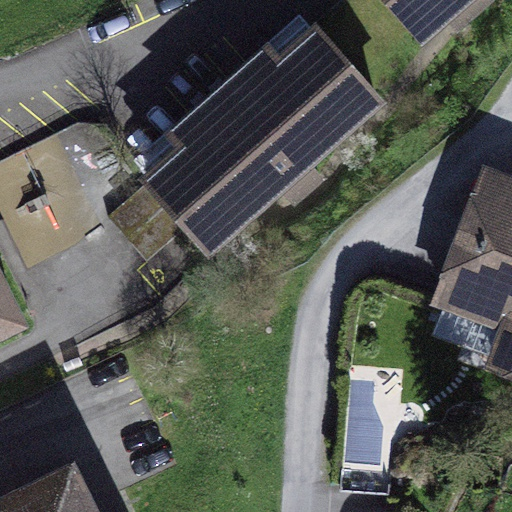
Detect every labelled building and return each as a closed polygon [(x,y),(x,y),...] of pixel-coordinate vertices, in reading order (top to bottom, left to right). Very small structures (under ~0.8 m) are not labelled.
[(357,0),(356,2),(396,48),(418,28),(425,36),(457,8),(468,21),(491,0),(357,0)] [(396,48),(356,2),(262,83),(253,73),(198,122),(207,132),(108,218),(148,264),(192,226),(210,247),(281,185),(294,201),(318,180),(305,164),(377,101),(358,80),(396,48)] [(61,138),(0,164),(0,197),(23,251),(47,241),(53,253),(102,232),(61,138)] [(511,184),(502,181),(473,256),(460,252),(443,301),(510,327),(496,364),(511,369),(511,184)] [(0,328),(16,320),(0,288),(0,328)] [(393,481),(394,370),(348,369),(347,481),(393,481)] [(91,511),(71,471),(0,506),(0,511),(91,511)]
